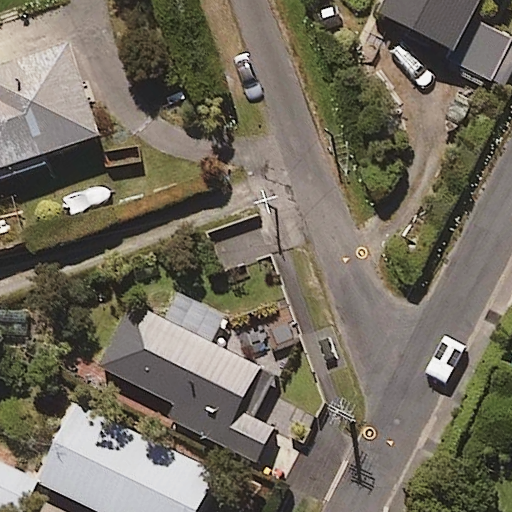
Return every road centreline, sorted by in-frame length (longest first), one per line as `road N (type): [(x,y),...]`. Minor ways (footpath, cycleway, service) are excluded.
road 1 (residential): [(263,0),(402,422)]
road 2 (residential): [(402,422),(511,201)]
